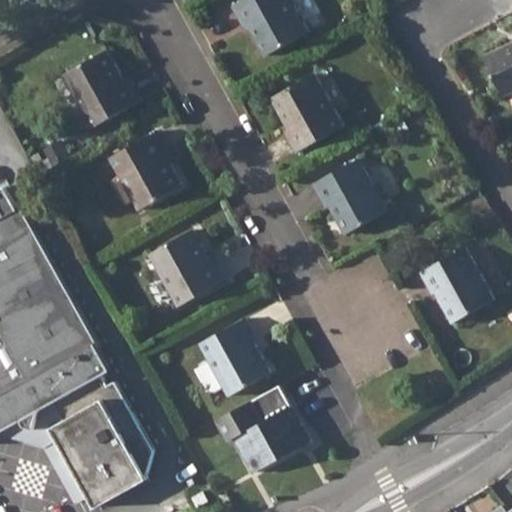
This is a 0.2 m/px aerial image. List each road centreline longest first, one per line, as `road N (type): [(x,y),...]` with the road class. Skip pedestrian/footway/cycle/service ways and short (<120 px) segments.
road 1 (residential): [(315,286),(152,0)]
road 2 (residential): [(460,1),(421,51),(511,207)]
road 3 (tertiary): [(511,426),(459,469),(370,511)]
